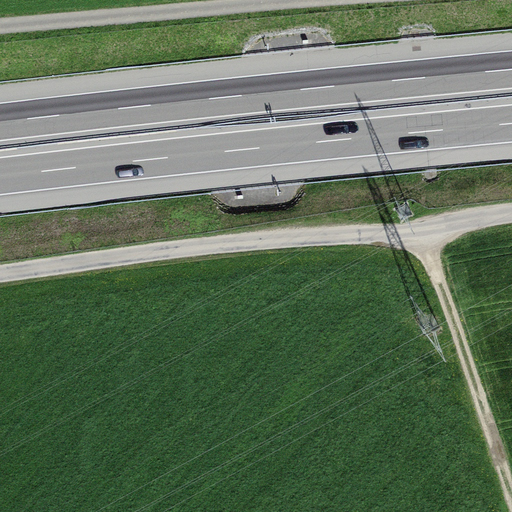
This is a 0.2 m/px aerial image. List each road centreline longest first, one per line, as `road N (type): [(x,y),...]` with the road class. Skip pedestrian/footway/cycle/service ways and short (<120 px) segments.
road 1 (unclassified): [(511,213),(0,273)]
road 2 (motorway): [(511,69),(0,121)]
road 3 (motorway): [(0,175),(511,123)]
road 4 (track): [(0,26),(315,0)]
road 5 (track): [(421,228),(511,494)]
